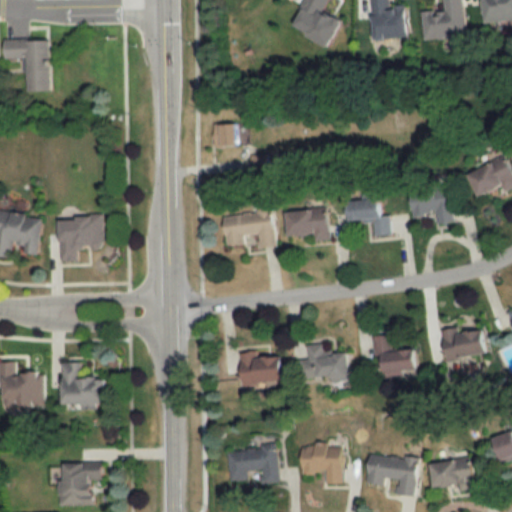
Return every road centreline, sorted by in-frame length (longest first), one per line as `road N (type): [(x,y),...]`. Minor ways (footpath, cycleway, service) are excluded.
road 1 (tertiary): [(170,511),(162,0)]
road 2 (residential): [(511,253),(459,277),(400,288),(170,313)]
road 3 (residential): [(170,313),(148,303),(64,302),(44,314),(145,322),(170,313)]
